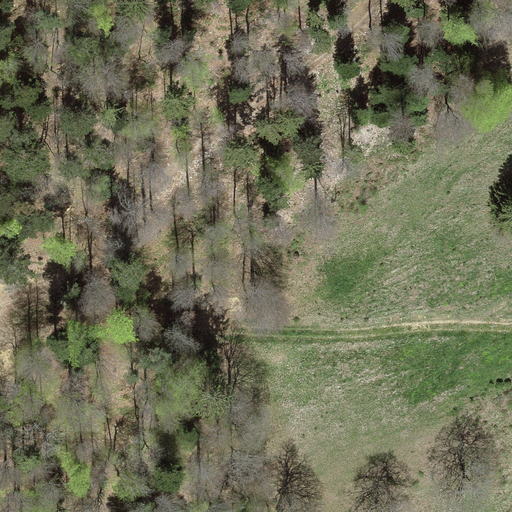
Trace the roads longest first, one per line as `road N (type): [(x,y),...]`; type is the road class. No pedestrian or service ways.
road 1 (track): [(511,325),(146,321),(0,334)]
road 2 (track): [(0,302),(60,281),(193,141),(381,0)]
